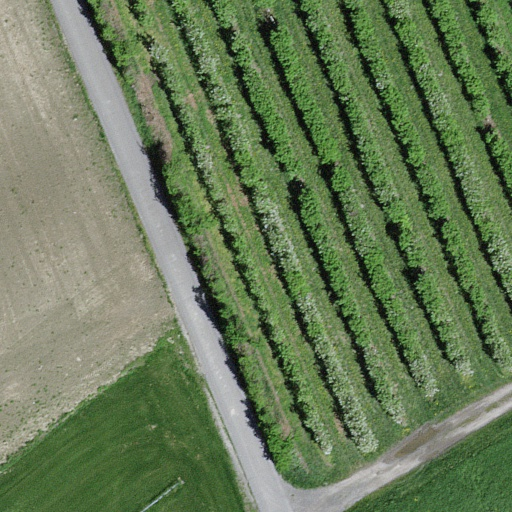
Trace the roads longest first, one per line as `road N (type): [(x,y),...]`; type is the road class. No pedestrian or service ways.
road 1 (unclassified): [(277,511),(66,0)]
road 2 (track): [(319,511),(511,400)]
